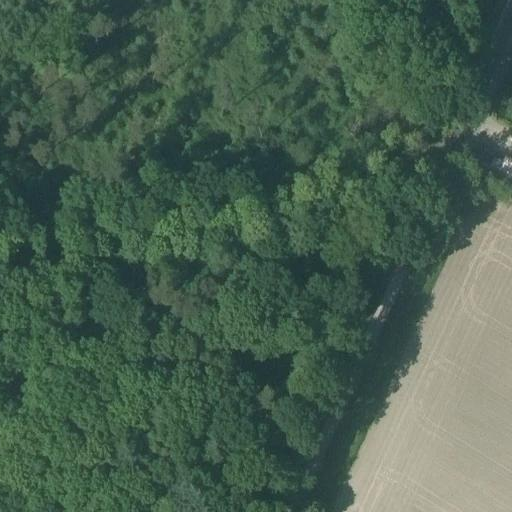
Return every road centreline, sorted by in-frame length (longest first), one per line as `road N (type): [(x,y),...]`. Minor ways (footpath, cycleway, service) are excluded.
road 1 (unclassified): [(449,151),(393,197),(324,221),(113,266),(0,274)]
road 2 (unclassified): [(287,511),(449,151)]
road 3 (unclassified): [(449,151),(511,11)]
